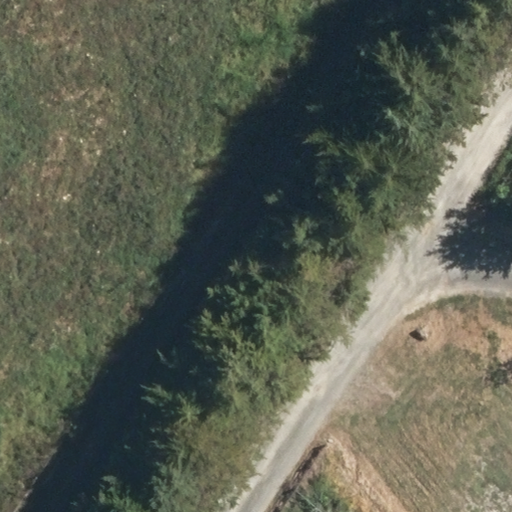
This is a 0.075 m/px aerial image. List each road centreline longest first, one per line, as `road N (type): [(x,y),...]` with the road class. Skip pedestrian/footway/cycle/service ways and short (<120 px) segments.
road 1 (unknown): [(0,450),(297,0)]
road 2 (track): [(244,511),(424,249)]
road 3 (track): [(424,249),(511,118)]
